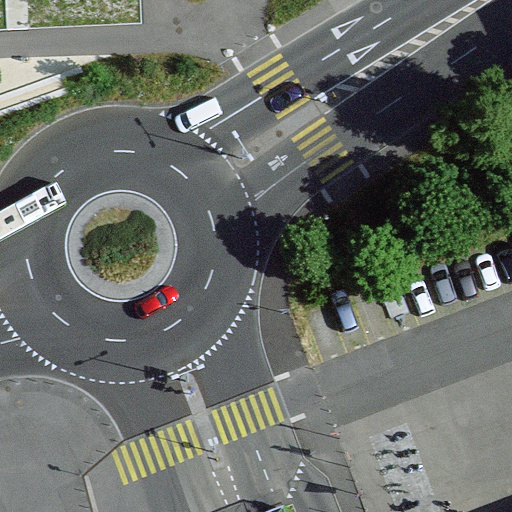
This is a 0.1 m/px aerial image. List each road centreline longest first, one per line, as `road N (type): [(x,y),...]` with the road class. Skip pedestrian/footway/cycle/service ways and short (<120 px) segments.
road 1 (primary): [(195,188),(483,0)]
road 2 (residential): [(314,511),(252,436),(196,302)]
road 3 (primary): [(195,188),(172,168),(124,153),(75,164),(39,199)]
road 4 (residential): [(126,340),(158,448),(165,511)]
road 5 (primary): [(196,302),(214,255),(213,229),(195,188)]
